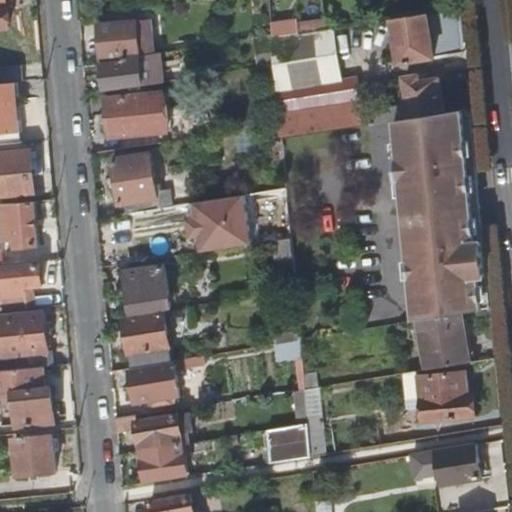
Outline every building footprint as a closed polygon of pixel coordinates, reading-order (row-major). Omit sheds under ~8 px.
[(0,0),(0,28),(11,28),(8,0),(0,0)] [(396,65),(467,52),(462,8),(396,19),(403,59),(395,60),(396,65)] [(150,54),(160,51),(152,16),(142,18),(150,54)] [(130,54),(143,51),(138,18),(102,24),(107,57),(121,55),(121,60),(131,59),(130,54)] [(347,79),(338,29),(326,31),(274,40),(275,58),(276,65),(277,78),(279,93),(282,125),(283,135),(283,140),(369,126),(362,77),(347,79)] [(149,84),(143,55),(143,51),(130,54),(131,59),(121,60),(108,62),(111,90),(149,84)] [(264,60),(264,67),(276,65),(275,58),(264,60)] [(0,81),(25,80),(24,63),(0,64),(0,81)] [(397,122),(447,114),(442,79),(423,82),(422,75),(409,78),(411,94),(405,95),(407,107),(374,112),(376,125),(397,122)] [(279,93),(277,78),(268,79),(270,94),(279,93)] [(0,99),(26,97),(25,80),(0,81),(0,99)] [(165,93),(109,98),(112,137),(168,132),(165,93)] [(407,221),(482,210),(472,110),(447,114),(397,122),(407,221)] [(282,125),(271,127),(272,137),(283,135),(282,125)] [(0,193),(35,190),(31,150),(0,153),(0,193)] [(127,204),(128,213),(173,207),(170,190),(154,192),(148,153),(114,159),(121,205),(127,204)] [(254,194),(188,204),(195,254),(262,244),(254,194)] [(35,201),(0,203),(0,240),(18,238),(19,245),(39,243),(35,201)] [(128,213),(125,214),(128,233),(177,225),(175,206),(173,207),(128,213)] [(465,313),(493,309),(482,210),(407,221),(418,321),(420,321),(465,313)] [(0,267),(0,309),(32,307),(30,287),(44,286),(42,264),(0,267)] [(128,273),(134,313),(172,307),(166,267),(128,273)] [(0,355),(0,369),(51,365),(47,312),(4,315),(7,355),(0,355)] [(473,363),(465,313),(420,321),(430,370),(442,368),(473,363)] [(137,368),(174,362),(166,314),(128,320),(137,368)] [(183,396),(177,362),(174,362),(137,368),(133,369),(139,404),(166,399),(167,404),(174,403),(173,397),(183,396)] [(430,370),(406,374),(410,398),(424,396),(428,422),(480,417),(477,394),(472,396),(468,372),(444,376),(442,368),(430,370)] [(53,386),(15,390),(18,425),(57,421),(53,386)] [(193,414),(179,417),(182,435),(196,432),(193,414)] [(184,445),(182,435),(179,417),(139,423),(144,451),(184,445)] [(267,431),(273,463),(314,456),(311,424),(267,431)] [(54,434),(18,438),(21,476),(58,472),(56,451),(61,450),(60,438),(55,439),(54,434)] [(188,472),(184,445),(144,451),(149,479),(188,472)] [(478,445),(440,452),(446,483),(484,476),(478,445)] [(197,511),(194,497),(153,504),(154,511),(197,511)] [(334,511),(334,502),(318,504),(319,511),(334,511)]
